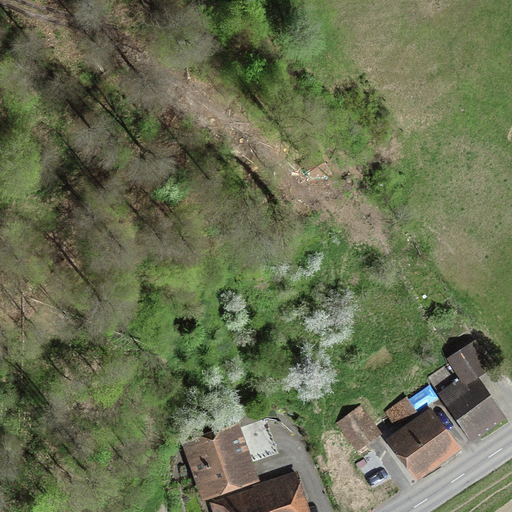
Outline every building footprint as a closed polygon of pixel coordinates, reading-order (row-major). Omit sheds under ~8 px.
[(428,377),(467,434),(496,413),(471,377),(485,367),(472,348),(428,377)] [(338,423),(357,449),(380,433),(360,407),(338,423)] [(455,443),(435,416),(396,444),(416,471),(455,443)] [(235,429),(189,445),(206,493),(252,477),(235,429)] [(267,482),(269,487),(214,504),(216,511),(309,511),(296,473),(267,482)]
